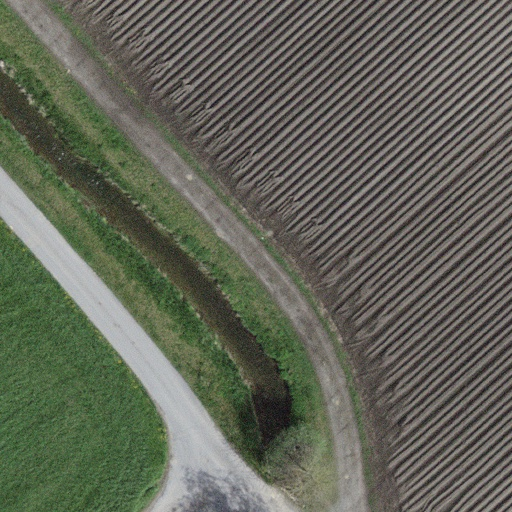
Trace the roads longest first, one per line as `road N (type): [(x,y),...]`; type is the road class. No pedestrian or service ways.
road 1 (track): [(352,511),(315,335),(26,0)]
road 2 (unclassified): [(231,481),(139,354),(0,196)]
